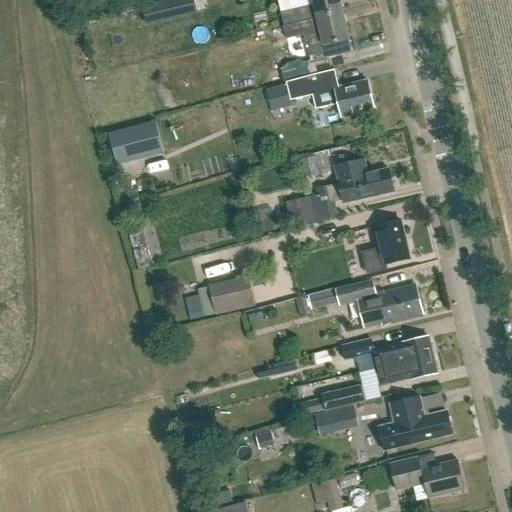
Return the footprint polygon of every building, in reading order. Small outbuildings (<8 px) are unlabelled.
[(313,0),(315,4),(281,13),(285,26),(343,13),(339,0),(313,0)] [(285,26),(288,40),(321,31),(324,45),(308,49),(311,62),(301,65),(300,61),(287,64),(288,68),(281,69),(285,82),(332,70),(329,59),(353,53),(349,39),(343,13),(285,26)] [(339,104),(342,118),(375,111),(368,81),(339,88),(335,70),(320,74),(287,83),(291,101),(313,96),(316,110),(339,104)] [(109,134),(117,165),(153,156),(145,125),(109,134)] [(296,172),(327,159),(321,143),(290,156),(296,172)] [(361,177),(358,163),(336,168),(340,185),(317,190),(319,196),(311,198),(317,223),(338,218),(335,202),(344,200),(345,205),(395,193),(389,170),(361,177)] [(273,207),(258,210),(260,220),(275,217),(273,207)] [(275,217),(260,220),(263,233),(278,230),(275,217)] [(411,258),(402,220),(373,227),(378,249),(364,253),(369,273),(387,268),(386,264),(411,258)] [(256,306),(249,277),(209,286),(209,287),(198,289),(204,317),(216,314),(216,316),(256,306)] [(376,293),(373,280),(337,288),(340,302),(359,298),(364,325),(381,322),(382,324),(424,315),(416,285),(386,292),(386,291),(376,293)] [(313,313),(312,309),(340,302),(337,288),(308,295),(309,297),(296,300),(300,317),(313,313)] [(185,312),(194,310),(191,290),(181,292),(185,312)] [(345,361),(372,354),(376,369),(434,356),(429,337),(400,344),(401,344),(375,350),(372,339),(341,346),(345,361)] [(379,387),(438,373),(434,356),(376,369),(379,387)] [(360,385),(321,395),(325,411),(364,402),(360,385)] [(379,425),(385,451),(453,434),(448,411),(425,416),(420,397),(391,404),(395,421),(379,425)] [(356,407),(335,411),(339,431),(360,427),(356,407)] [(425,483),(429,498),(466,489),(459,460),(437,465),(435,454),(391,464),(396,486),(412,482),(413,486),(425,483)] [(315,499),(326,497),(327,502),(341,499),(336,480),(312,486),(315,499)]
